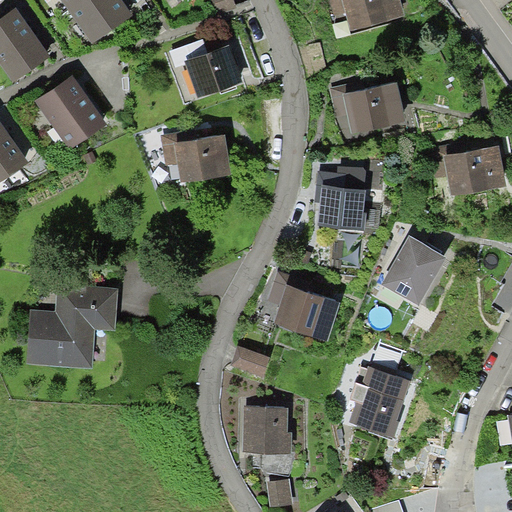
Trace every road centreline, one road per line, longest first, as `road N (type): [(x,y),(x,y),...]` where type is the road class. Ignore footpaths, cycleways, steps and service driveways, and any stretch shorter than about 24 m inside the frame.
road 1 (residential): [(262,0),(295,86),(299,123),(288,195),(216,340),(207,382),(206,425),(247,511)]
road 2 (residential): [(454,511),(462,443),(482,384),(511,334)]
